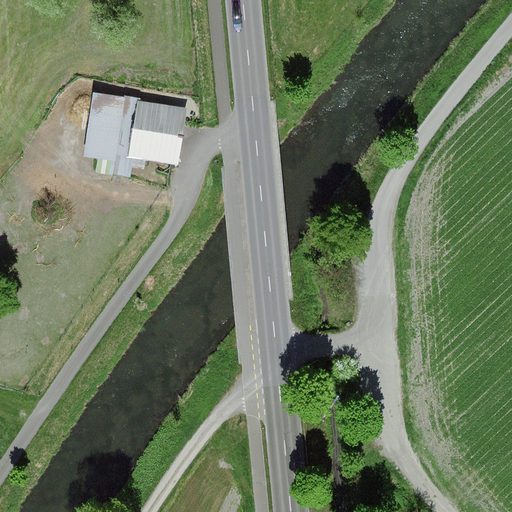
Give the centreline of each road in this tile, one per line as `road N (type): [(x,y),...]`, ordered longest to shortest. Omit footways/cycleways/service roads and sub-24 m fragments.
road 1 (unclassified): [(511,33),(399,172),(377,238),(381,342),(279,360)]
road 2 (unclassified): [(219,140),(201,153),(176,221),(0,479)]
road 3 (primary): [(279,360),(243,0)]
road 4 (track): [(381,342),(389,433),(447,511)]
road 5 (primary): [(294,511),(279,360)]
